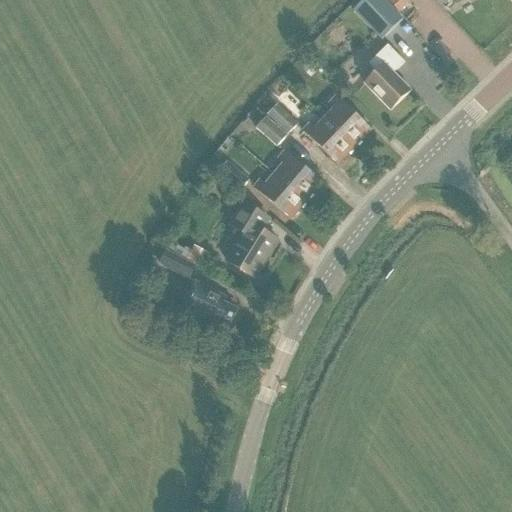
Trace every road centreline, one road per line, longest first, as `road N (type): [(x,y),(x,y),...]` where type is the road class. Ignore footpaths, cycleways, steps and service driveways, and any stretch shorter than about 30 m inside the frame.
road 1 (tertiary): [(234,511),(267,398),(295,338),(351,244),(439,146)]
road 2 (unclassified): [(511,243),(439,146)]
